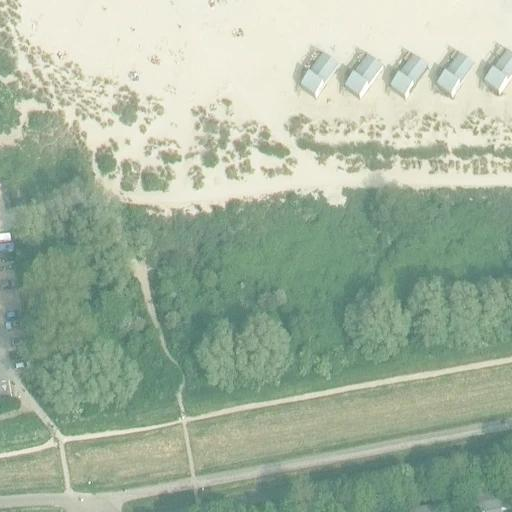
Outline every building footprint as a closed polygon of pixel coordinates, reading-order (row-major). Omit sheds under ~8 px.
[(511,58),(508,55),(485,87),(499,97),(511,79),(511,58)] [(460,58),(437,90),(451,100),(474,68),(460,58)] [(324,59),(301,91),(315,101),(338,69),(324,59)] [(369,60),(345,92),(359,102),(383,70),(369,60)] [(414,60),(391,92),(405,102),(428,70),(414,60)] [(470,511),(507,511),(511,511),(511,503),(510,495),(469,503),(470,511)]
